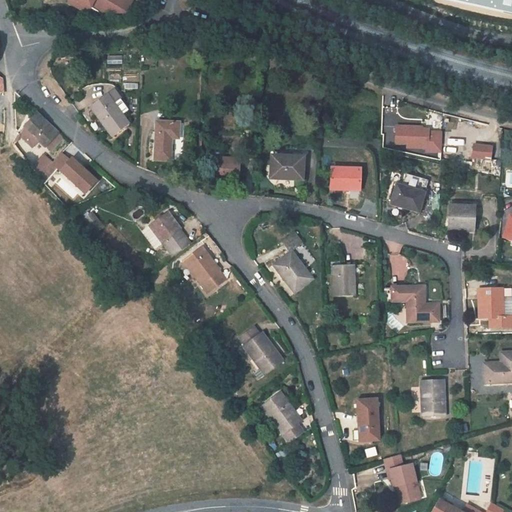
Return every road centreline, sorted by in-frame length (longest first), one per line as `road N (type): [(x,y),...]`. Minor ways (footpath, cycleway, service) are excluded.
road 1 (residential): [(12,49),(50,111),(127,174),(195,203),(217,224),(292,328),(338,474),(336,511)]
road 2 (residential): [(511,117),(165,4)]
road 3 (residential): [(165,4),(139,34),(12,49)]
road 4 (unclassified): [(376,0),(511,40)]
